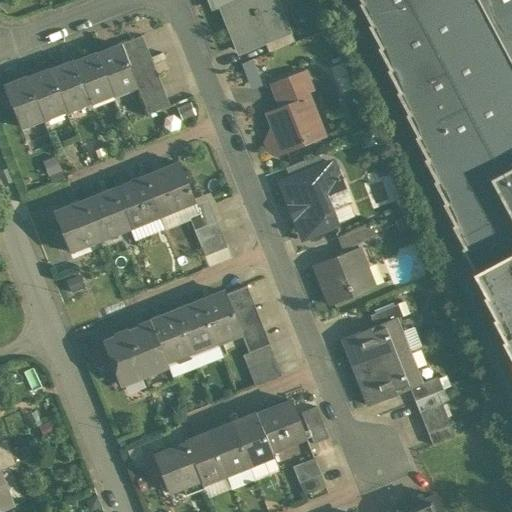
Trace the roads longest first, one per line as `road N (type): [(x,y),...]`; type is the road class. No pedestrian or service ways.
road 1 (residential): [(169,0),(343,421),(375,456)]
road 2 (residential): [(55,331),(127,511)]
road 3 (residential): [(0,190),(55,331)]
road 4 (residential): [(0,48),(126,0)]
